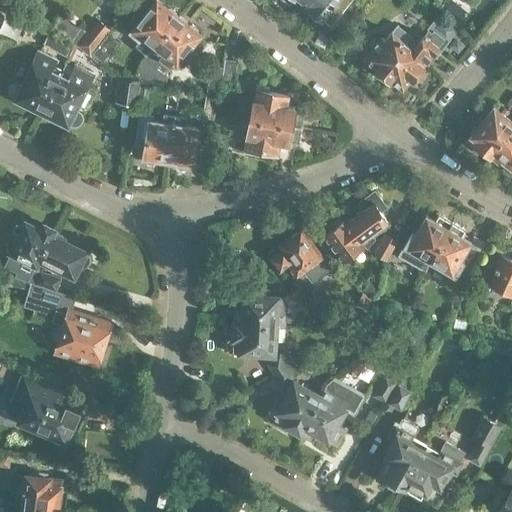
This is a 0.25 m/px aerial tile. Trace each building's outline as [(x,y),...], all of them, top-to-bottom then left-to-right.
[(167,6),(159,0),(154,0),(129,30),(140,39),(134,46),(146,56),(155,45),(154,45),(178,16),(179,15),(176,12),(177,9),(172,5),(167,6)] [(305,0),(302,5),(322,21),(323,19),(330,24),(339,13),(332,7),(338,0),(305,0)] [(460,27),(470,14),(452,0),(448,0),(440,12),(460,27)] [(441,50),(457,30),(438,15),(429,27),(433,30),(431,33),(429,31),(414,50),(391,79),(403,89),(410,79),(412,81),(438,48),(441,50)] [(186,22),(178,16),(154,45),(155,45),(146,56),(141,61),(136,74),(141,77),(140,82),(150,83),(165,86),(167,74),(158,67),(164,59),(170,64),(173,60),(177,63),(191,45),(198,51),(207,40),(199,34),(201,32),(198,30),(197,25),(194,23),(190,23),(187,21),(186,22)] [(80,27),(69,43),(71,44),(69,46),(74,44),(82,50),(90,56),(111,29),(98,19),(87,32),(80,27)] [(414,50),(412,49),(403,42),(409,35),(398,26),(385,41),(380,37),(364,58),(376,69),(375,70),(389,81),(391,79),(414,50)] [(69,43),(50,32),(49,32),(43,43),(64,55),(69,46),(71,44),(69,43)] [(107,35),(92,53),(103,62),(118,43),(107,35)] [(79,55),(82,50),(74,44),(69,55),(73,57),(76,52),(79,55)] [(41,111),(60,71),(53,68),(56,60),(38,51),(22,84),(18,82),(13,83),(10,87),(10,92),(16,96),(15,98),(41,111)] [(237,60),(225,58),(220,86),(233,88),(237,60)] [(76,124),(80,119),(80,114),(76,111),(73,110),(90,77),(64,64),(60,71),(41,111),(66,123),(67,122),(72,124),(76,124)] [(136,105),(138,97),(140,82),(118,78),(115,102),(136,105)] [(148,98),(150,83),(140,82),(138,97),(148,98)] [(301,126),(304,112),(295,111),(295,107),(286,106),(288,95),(269,91),(269,88),(256,85),(250,117),(301,126)] [(214,122),(219,94),(207,92),(202,120),(214,122)] [(511,121),(491,105),(465,138),(487,156),(490,152),(510,169),(511,166),(511,121)] [(167,162),(175,116),(163,114),(162,123),(151,121),(151,117),(137,114),(132,144),(144,146),(142,158),(145,158),(145,162),(152,163),(154,160),(167,162)] [(175,116),(167,162),(178,163),(179,167),(186,168),(188,165),(192,166),(198,128),(185,126),(186,118),(175,116)] [(298,143),(301,126),(250,117),(247,137),(242,136),(240,149),(257,152),(258,150),(278,154),(280,143),(288,145),(289,142),(298,143)] [(367,248),(375,239),(371,235),(388,222),(378,208),(383,205),(372,191),(357,202),(362,209),(346,221),(345,221),(361,242),(364,246),(367,248)] [(425,271),(451,222),(438,214),(435,219),(425,213),(414,232),(411,230),(396,254),(425,271)] [(41,228),(18,217),(10,232),(16,235),(8,250),(10,251),(3,266),(15,272),(13,276),(29,281),(35,269),(39,261),(54,230),(55,229),(44,223),(41,228)] [(345,221),(346,221),(344,218),(322,234),(342,262),(364,246),(361,242),(345,221)] [(452,223),(431,262),(455,276),(464,281),(482,248),(462,236),(465,230),(452,223)] [(322,259),(323,258),(301,227),(277,244),(281,250),(276,253),(274,250),(267,255),(279,273),(287,267),(296,278),(309,268),(314,274),(326,265),(322,259)] [(63,235),(54,230),(39,261),(49,266),(51,263),(74,275),(79,265),(83,266),(87,263),(88,262),(89,261),(89,260),(89,259),(89,258),(89,257),(89,256),(88,255),(87,254),(87,253),(85,252),(86,250),(64,239),(63,235)] [(235,230),(214,233),(216,248),(238,244),(235,230)] [(386,261),(397,242),(385,234),(373,254),(386,261)] [(511,259),(500,254),(494,269),(495,270),(487,285),(511,296),(511,259)] [(29,281),(30,282),(56,291),(60,278),(35,269),(29,281)] [(76,297),(56,291),(30,282),(22,306),(34,309),(31,320),(62,330),(55,351),(57,351),(59,355),(67,357),(70,355),(97,363),(98,360),(102,359),(104,353),(101,350),(110,321),(72,309),(76,297)] [(374,297),(379,289),(366,282),(362,291),(374,297)] [(237,307),(236,322),(276,325),(283,325),(285,297),(261,295),(262,286),(243,285),(241,308),(237,307)] [(327,311),(327,310),(331,299),(310,291),(306,303),(327,311)] [(366,311),(372,300),(362,295),(356,305),(366,311)] [(331,299),(327,310),(337,314),(341,303),(331,299)] [(396,307),(393,317),(406,320),(406,321),(408,310),(396,307)] [(406,320),(406,321),(418,324),(421,313),(408,310),(406,320)] [(276,325),(236,322),(233,322),(231,340),(233,340),(232,352),(274,355),(276,325)] [(274,374),(293,361),(286,350),(266,363),(274,374)] [(293,361),(274,374),(282,386),(302,373),(293,361)] [(24,406),(18,421),(64,441),(72,423),(73,424),(79,411),(60,403),(65,391),(22,373),(11,400),(24,406)] [(385,404),(397,383),(386,376),(374,397),(385,404)] [(320,396),(300,430),(314,438),(316,434),(336,444),(345,427),(336,423),(345,407),(352,411),(361,394),(330,378),(325,385),(320,396)] [(300,430),(320,396),(292,381),(273,417),(285,424),(284,426),(286,427),(287,430),(294,434),(298,433),(299,434),(300,430)] [(389,404),(402,412),(413,392),(400,385),(389,404)] [(480,466),(502,426),(483,415),(471,437),(477,441),(467,459),(480,466)] [(387,436),(393,439),(384,457),(386,458),(377,474),(388,480),(388,487),(395,491),(400,487),(424,444),(412,437),(418,427),(402,418),(399,424),(395,422),(387,436)] [(465,452),(445,441),(441,448),(439,452),(424,444),(400,487),(419,498),(423,492),(432,498),(438,488),(440,488),(442,485),(446,487),(453,475),(456,477),(464,463),(461,461),(465,452)] [(0,465),(9,466),(10,453),(0,451),(0,465)] [(511,511),(511,471),(508,469),(498,485),(509,491),(496,511),(511,511)] [(17,474),(14,502),(64,509),(67,490),(60,489),(61,481),(50,479),(50,478),(26,474),(26,476),(17,474)] [(14,502),(12,502),(10,511),(64,511),(64,509),(14,502)]
